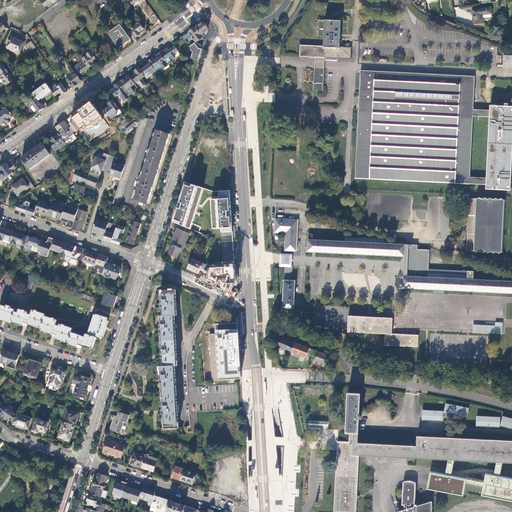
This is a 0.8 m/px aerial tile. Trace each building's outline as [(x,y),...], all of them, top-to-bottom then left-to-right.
[(472,11),(474,26),(483,24),(482,18),(491,17),(490,8),(472,11)] [(325,20),(323,46),(300,45),(300,57),(315,58),(315,63),(314,68),(313,89),(323,90),(324,69),(324,64),(325,60),(338,61),(338,59),(351,59),(351,48),(340,47),(341,21),(333,21),(325,20)] [(130,29),(136,38),(140,35),(139,33),(144,30),(139,22),(130,29)] [(191,36),(196,43),(203,38),(203,37),(204,35),(203,34),(207,31),(208,29),(206,25),(203,22),(195,28),(182,37),(185,41),(191,36)] [(128,36),(126,33),(120,25),(108,33),(119,48),(131,40),(128,36)] [(7,48),(20,53),(24,43),(11,37),(7,48)] [(36,48),(32,41),(26,45),(31,51),(36,48)] [(200,54),(201,52),(198,49),(194,43),(189,47),(192,52),(190,58),(198,61),(200,54)] [(165,53),(163,51),(160,53),(161,56),(165,60),(168,65),(172,63),(171,62),(175,59),(172,55),(178,51),(175,46),(165,53)] [(84,60),(89,68),(94,65),(92,62),(96,59),(91,51),(88,53),(89,55),(87,56),(84,58),(82,59),(84,60)] [(156,71),(162,67),(163,69),(167,67),(164,61),(165,60),(161,56),(154,61),(152,58),(149,61),(150,63),(155,70),(156,71)] [(511,56),(504,56),(503,67),(511,67),(511,56)] [(0,76),(7,87),(16,81),(1,60),(0,60),(0,74),(1,76),(0,76)] [(79,75),(89,68),(84,60),(74,67),(79,75)] [(148,76),(155,70),(150,63),(146,67),(144,64),(139,68),(141,71),(141,70),(145,75),(147,73),(148,76)] [(144,75),(141,71),(139,68),(134,71),(135,73),(131,76),(136,83),(139,83),(143,89),(147,86),(143,80),(141,81),(140,80),(145,77),(144,75)] [(474,77),(360,70),(360,75),(359,88),(359,91),(359,97),(359,107),(358,123),(355,178),(469,184),(470,177),(472,116),(473,110),(473,100),(473,93),(474,88),(474,77)] [(69,82),(73,88),(75,86),(82,81),(78,76),(75,72),(69,76),(72,80),(69,82)] [(118,83),(125,92),(135,84),(129,75),(124,79),(118,83)] [(52,91),(50,89),(43,79),(28,90),(35,99),(38,102),(42,99),(41,99),(52,91)] [(115,87),(111,90),(116,97),(119,95),(124,102),(129,98),(125,92),(118,83),(116,84),(114,86),(115,87)] [(64,94),(68,92),(62,84),(58,87),(56,84),(50,89),(52,91),(55,96),(60,92),(63,95),(64,94)] [(38,112),(43,109),(38,102),(35,99),(31,102),(34,105),(33,105),(37,111),(38,112)] [(122,129),(129,124),(119,110),(120,109),(113,100),(108,104),(109,106),(105,109),(111,119),(117,115),(115,113),(118,111),(124,120),(121,122),(123,124),(120,127),(122,129)] [(31,102),(28,104),(31,108),(31,109),(34,112),(35,112),(37,111),(33,105),(34,105),(31,102)] [(74,117),(72,118),(79,128),(82,132),(88,127),(89,128),(102,118),(91,103),(78,112),(79,113),(74,117)] [(511,106),(490,105),(490,110),(489,117),(486,178),(485,185),(485,189),(510,190),(510,185),(511,183),(511,180),(511,150),(511,106)] [(14,116),(6,106),(0,110),(0,125),(4,123),(5,125),(10,122),(9,120),(14,116)] [(112,204),(119,206),(147,119),(140,116),(139,121),(138,125),(124,167),(121,179),(112,204)] [(73,133),(79,129),(79,128),(72,118),(71,117),(69,118),(67,120),(73,129),(71,131),(73,133)] [(136,125),(138,125),(139,121),(135,119),(129,124),(126,127),(128,129),(128,131),(136,125)] [(74,134),(73,133),(71,131),(65,121),(60,124),(56,127),(60,133),(62,135),(60,136),(65,143),(71,139),(70,137),(74,134)] [(134,199),(147,203),(150,193),(157,170),(166,144),(169,135),(157,130),(156,134),(154,133),(153,136),(154,137),(150,150),(149,150),(148,153),(149,153),(147,159),(146,159),(145,162),(146,163),(143,172),(142,172),(141,175),(142,175),(140,182),(139,181),(138,184),(139,185),(136,193),(135,193),(134,196),(135,196),(134,199)] [(66,145),(65,143),(60,136),(58,133),(52,137),(53,138),(48,142),(55,150),(59,147),(60,148),(66,145)] [(36,188),(66,167),(55,151),(50,155),(42,143),(22,158),(30,169),(25,173),(36,188)] [(116,157),(104,153),(102,160),(96,158),(96,159),(94,160),(93,160),(92,162),(92,163),(91,165),(92,167),(92,168),(88,176),(90,176),(98,180),(102,171),(110,174),(113,164),(116,157)] [(5,168),(3,166),(0,167),(0,170),(4,176),(9,173),(10,174),(12,173),(11,171),(16,168),(12,163),(5,168)] [(109,175),(121,179),(124,167),(113,164),(110,174),(109,175)] [(88,176),(81,173),(80,176),(78,180),(86,184),(90,176),(88,176)] [(95,188),(98,180),(90,176),(86,184),(95,188)] [(12,187),(18,195),(28,187),(23,179),(12,187)] [(73,182),(69,186),(72,190),(75,191),(76,187),(84,190),(85,187),(76,183),(73,182)] [(204,189),(185,183),(172,222),(191,229),(204,189)] [(231,197),(230,191),(220,192),(220,199),(210,200),(212,230),(221,229),(222,232),(232,232),(232,222),(231,203),(231,197)] [(95,197),(83,194),(82,197),(91,200),(90,203),(93,204),(95,198),(95,197)] [(466,251),(467,251),(474,251),(477,253),(480,251),(482,253),(485,252),(488,253),(491,252),(493,253),(496,252),(498,253),(501,252),(504,252),(506,200),(503,200),(501,199),(498,200),(496,199),(493,200),(490,198),(488,200),(485,198),(482,199),(479,198),(477,199),(469,199),(466,251)] [(47,215),(53,203),(40,199),(35,211),(47,215)] [(24,202),(19,200),(16,210),(20,211),(26,213),(28,208),(23,206),(24,202)] [(65,208),(53,203),(47,215),(61,220),(62,218),(65,208)] [(74,208),(66,205),(65,208),(62,218),(69,220),(74,222),(78,209),(79,207),(75,205),(74,208)] [(74,222),(71,229),(75,230),(79,232),(86,212),(78,209),(74,222)] [(97,218),(92,232),(97,234),(96,237),(103,240),(108,223),(109,222),(105,221),(103,222),(102,220),(97,218)] [(298,220),(276,219),(275,219),(275,223),(275,233),(286,233),(285,248),(285,251),(297,251),(298,220)] [(126,242),(134,245),(140,224),(133,222),(126,242)] [(115,231),(111,230),(113,224),(108,223),(103,240),(107,241),(111,243),(115,231)] [(125,228),(117,225),(115,231),(111,243),(114,244),(118,245),(120,240),(118,239),(120,233),(118,233),(118,232),(123,234),(125,228)] [(0,227),(0,240),(2,241),(3,239),(11,242),(14,232),(0,227)] [(181,248),(183,249),(189,234),(178,229),(175,237),(174,236),(171,244),(172,245),(181,248)] [(14,232),(11,242),(10,243),(17,245),(17,243),(25,245),(26,243),(28,236),(14,232)] [(34,239),(28,236),(26,243),(34,246),(32,249),(38,251),(41,242),(42,241),(38,240),(38,239),(35,237),(34,239)] [(41,242),(38,251),(38,253),(37,255),(41,256),(43,255),(48,257),(51,249),(54,239),(51,238),(49,239),(47,242),(45,243),(41,242)] [(399,257),(404,257),(405,245),(384,244),(384,240),(345,238),(345,242),(308,240),(307,252),(313,252),(399,256),(399,257)] [(54,239),(51,249),(61,253),(65,242),(58,240),(54,239)] [(61,253),(60,257),(65,259),(66,261),(70,263),(72,255),(76,246),(69,244),(65,242),(61,253)] [(24,249),(32,252),(32,251),(32,249),(34,246),(26,243),(25,245),(24,249)] [(181,248),(172,245),(168,254),(177,258),(181,248)] [(405,245),(404,257),(404,276),(428,278),(429,273),(430,250),(417,249),(417,245),(405,245)] [(76,246),(72,255),(74,256),(73,257),(82,261),(86,250),(80,248),(76,246)] [(86,250),(82,261),(95,265),(99,254),(90,251),(86,250)] [(95,265),(94,268),(99,270),(98,273),(103,274),(107,262),(108,258),(103,256),(99,254),(95,265)] [(284,254),(280,254),(280,260),(279,267),(285,267),(292,268),(293,255),(284,254)] [(202,264),(191,259),(187,268),(198,274),(202,264)] [(107,262),(103,274),(103,275),(110,277),(112,281),(116,279),(118,272),(119,272),(120,267),(117,266),(117,265),(114,264),(113,265),(107,262)] [(208,269),(202,281),(229,295),(235,287),(234,262),(222,262),(222,267),(208,269)] [(428,278),(404,276),(403,276),(402,284),(401,284),(400,286),(402,286),(402,288),(511,293),(511,281),(467,279),(467,275),(429,273),(428,278)] [(40,279),(30,275),(28,280),(34,282),(37,284),(39,285),(40,283),(39,283),(40,279)] [(28,280),(25,287),(31,289),(34,282),(28,280)] [(283,308),(294,308),(295,282),(295,281),(292,281),(285,281),(284,281),(284,295),(283,307),(283,308)] [(163,414),(164,428),(179,427),(175,366),(177,365),(175,315),(177,315),(176,290),(161,291),(162,299),(161,299),(161,303),(161,308),(162,307),(163,316),(160,316),(161,325),(160,325),(160,328),(160,333),(161,333),(162,350),(161,350),(162,353),(162,358),(163,358),(163,366),(161,366),(161,375),(160,375),(160,379),(161,383),(162,383),(163,405),(162,405),(162,410),(162,414),(163,414)] [(117,296),(106,292),(102,304),(113,308),(117,296)] [(79,346),(90,350),(91,349),(93,349),(97,338),(101,340),(102,337),(104,338),(109,321),(107,320),(108,318),(97,314),(96,315),(95,315),(88,333),(90,334),(90,335),(86,334),(85,337),(82,336),(82,335),(72,332),(73,328),(60,324),(60,326),(57,325),(58,320),(46,316),(46,314),(34,310),(32,315),(29,314),(29,312),(20,309),(19,313),(15,311),(16,310),(12,308),(12,307),(7,305),(7,306),(3,305),(1,309),(0,310),(0,320),(10,324),(11,321),(13,322),(12,324),(23,327),(24,325),(39,329),(39,328),(41,329),(40,331),(42,331),(41,332),(56,337),(55,340),(66,344),(66,342),(68,343),(68,345),(69,345),(69,346),(78,349),(79,346)] [(384,345),(418,346),(418,335),(391,334),(392,318),(348,316),(347,332),(385,333),(384,345)] [(494,322),(494,325),(472,324),(472,333),(502,334),(503,322),(494,322)] [(209,334),(213,381),(238,379),(234,323),(214,325),(215,334),(209,334)] [(304,345),(277,335),(274,338),(278,368),(279,369),(281,369),(283,370),(302,370),(303,364),(307,364),(306,370),(323,371),(326,370),(331,356),(330,354),(308,346),(307,350),(304,349),(304,345)] [(8,366),(15,369),(19,356),(3,350),(0,358),(0,361),(9,364),(8,366)] [(31,376),(37,378),(42,363),(36,361),(35,362),(29,360),(24,373),(31,376)] [(48,385),(58,388),(60,382),(63,383),(67,371),(61,370),(61,371),(52,368),(49,376),(51,377),(48,385)] [(74,394),(84,398),(90,379),(81,376),(80,378),(76,376),(73,383),(77,384),(74,394)] [(360,406),(360,394),(348,393),(346,423),(346,433),(350,433),(350,443),(343,443),(343,451),(338,451),(334,511),(356,511),(357,501),(357,498),(357,495),(359,462),(360,456),(411,458),(446,460),(450,460),(454,460),(499,463),(503,463),(511,463),(511,441),(445,438),(418,437),(417,437),(417,443),(412,443),(408,443),(408,446),(361,443),(358,443),(358,437),(359,430),(359,420),(361,420),(361,416),(359,416),(360,412),(360,406)] [(470,408),(446,404),(444,414),(468,418),(470,408)] [(17,415),(6,407),(0,414),(0,415),(4,419),(5,417),(8,419),(13,422),(17,415)] [(67,409),(63,421),(75,425),(79,413),(67,409)] [(443,421),(444,411),(422,411),(422,420),(443,421)] [(127,422),(129,415),(119,412),(117,417),(115,416),(110,430),(120,433),(124,421),(127,422)] [(32,418),(18,413),(17,415),(13,422),(12,423),(29,428),(32,418)] [(511,418),(504,416),(501,426),(511,429),(511,418)] [(501,417),(477,417),(477,427),(501,428),(501,417)] [(39,430),(44,432),(45,432),(46,432),(46,431),(46,430),(49,422),(36,418),(32,431),(38,433),(39,430)] [(306,420),(306,429),(327,430),(328,421),(306,420)] [(75,425),(63,421),(58,437),(64,439),(64,440),(69,442),(69,441),(70,441),(75,425)] [(125,446),(126,440),(119,438),(117,443),(107,440),(103,452),(121,458),(125,446)] [(242,506),(248,503),(247,479),(246,450),(224,451),(226,500),(242,506)] [(144,458),(145,456),(134,452),(130,464),(141,468),(144,458)] [(192,487),(219,498),(219,471),(213,472),(199,467),(192,487)] [(94,480),(89,494),(100,498),(107,476),(98,473),(96,480),(94,480)] [(484,489),(483,496),(511,502),(511,478),(500,476),(496,475),(487,473),(485,485),(484,489)] [(447,478),(433,475),(430,492),(447,495),(463,498),(466,485),(466,482),(451,479),(447,478)] [(406,487),(416,483),(413,482),(410,481),(407,481),(404,483),(402,505),(405,505),(406,487)] [(427,511),(428,503),(416,507),(416,483),(406,487),(405,505),(405,510),(399,511),(398,511),(427,511)] [(141,491),(126,486),(123,497),(138,502),(139,498),(141,491)] [(148,489),(143,488),(141,491),(139,498),(152,502),(155,495),(156,492),(148,489)] [(155,495),(152,502),(150,510),(156,511),(166,511),(170,500),(155,495)] [(88,501),(86,505),(94,507),(94,510),(100,511),(103,511),(105,505),(101,503),(102,500),(89,496),(87,501),(88,501)] [(182,511),(185,505),(170,500),(166,511),(182,511)]
